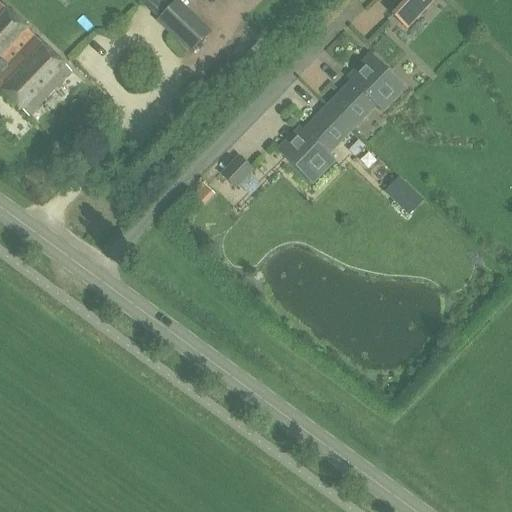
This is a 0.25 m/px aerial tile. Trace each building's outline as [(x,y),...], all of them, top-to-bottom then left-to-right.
[(175,0),(155,22),(190,55),(211,32),(177,0),(175,0)] [(406,29),(433,0),(405,0),(391,15),(406,29)] [(0,89),(28,117),(71,72),(0,4),(0,89)] [(376,104),(383,111),(405,88),(373,56),(350,78),(355,83),(305,133),(300,129),(279,150),(311,183),(334,160),(328,154),(376,104)] [(246,151),(225,171),(238,183),(258,163),(246,151)] [(384,191),(408,215),(423,200),(399,176),(384,191)]
